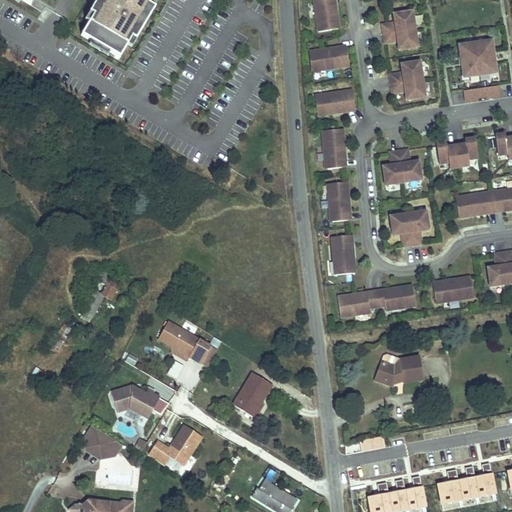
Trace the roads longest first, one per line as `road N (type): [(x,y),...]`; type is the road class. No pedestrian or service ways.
road 1 (tertiary): [(285,0),(338,511)]
road 2 (residential): [(370,123),(360,137),(377,264),(431,266),(475,237),(511,233)]
road 3 (residential): [(370,123),(511,101)]
road 4 (residential): [(352,0),(370,123)]
